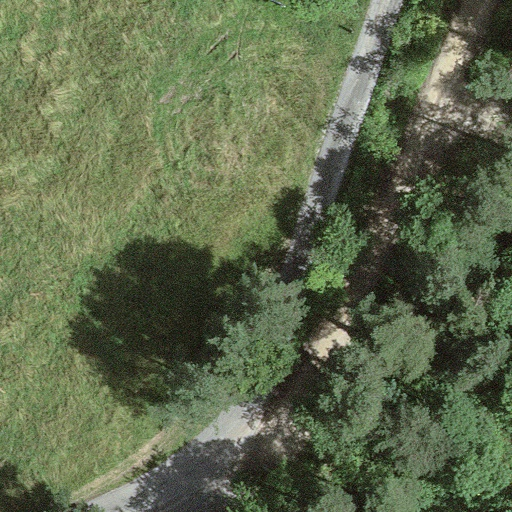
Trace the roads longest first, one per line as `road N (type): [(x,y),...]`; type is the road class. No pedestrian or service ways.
road 1 (unclassified): [(392,0),(271,357),(234,418),(184,466),(97,511)]
road 2 (track): [(234,418),(285,413),(304,390),(335,335),(477,0)]
